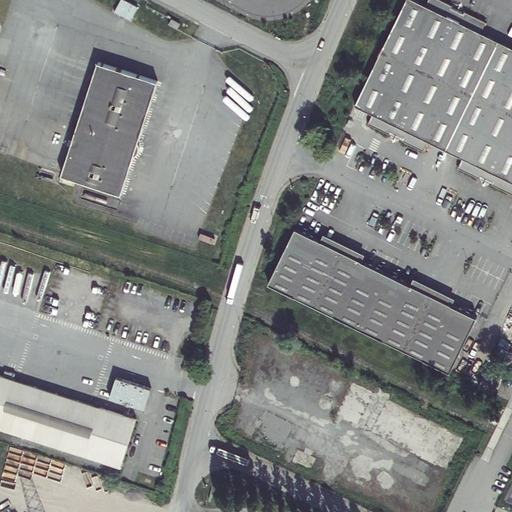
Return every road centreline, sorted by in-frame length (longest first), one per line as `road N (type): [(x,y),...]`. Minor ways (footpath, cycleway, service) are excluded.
road 1 (unclassified): [(197,440),(250,247),(315,69)]
road 2 (unclassified): [(197,440),(345,511)]
road 3 (residential): [(178,0),(315,69)]
